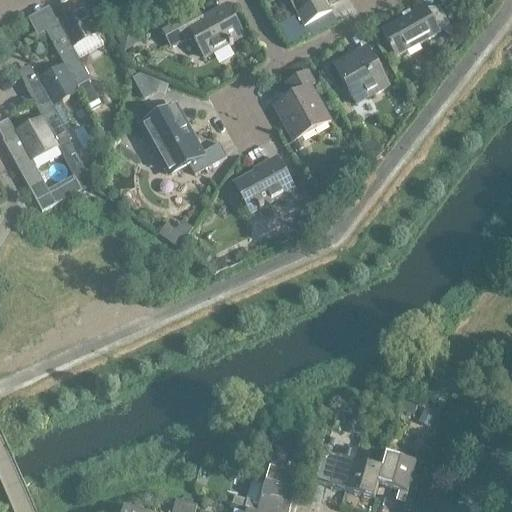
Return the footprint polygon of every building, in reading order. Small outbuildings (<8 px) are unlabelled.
[(326,0),(295,0),(296,0),(290,4),(304,30),(331,14),(324,2),(326,0)] [(98,35),(83,8),(56,23),(58,27),(45,34),(64,68),(77,90),(90,82),(72,50),(98,35)] [(453,33),(440,10),(429,16),(425,8),(381,33),(395,59),(443,32),(449,38),(453,33)] [(243,41),(226,9),(209,18),(210,20),(204,23),(202,22),(188,30),(183,20),(161,32),(171,49),(192,38),(208,68),(236,53),(233,46),(243,41)] [(465,13),(461,20),(469,24),(473,18),(465,13)] [(131,34),(118,40),(125,53),(137,46),(131,34)] [(388,88),(367,49),(355,55),(357,58),(348,63),(347,60),(334,67),(354,103),(366,97),(367,100),(388,88)] [(64,68),(38,82),(40,86),(26,93),(42,121),(43,121),(58,149),(68,143),(71,141),(53,109),(80,95),(77,90),(64,68)] [(314,86),(307,73),(286,85),(293,97),(273,108),(293,144),(301,139),(330,123),(311,88),(314,86)] [(143,79),(134,84),(145,104),(158,97),(165,99),(168,91),(155,87),(156,84),(143,79)] [(94,95),(84,100),(91,114),(101,108),(94,95)] [(143,129),(151,145),(168,175),(188,164),(195,177),(227,159),(219,145),(202,155),(177,110),(143,129)] [(105,114),(95,119),(102,132),(112,126),(105,114)] [(43,121),(42,121),(15,136),(18,140),(4,147),(16,168),(36,203),(49,195),(32,163),(58,149),(43,121)] [(301,139),(293,144),(299,154),(307,149),(301,139)] [(68,143),(58,149),(76,182),(87,176),(68,143)] [(253,176),(235,186),(251,215),(258,211),(260,213),(264,211),(263,208),(271,203),(272,205),(289,195),(298,210),(293,212),(305,234),(324,223),(298,175),(287,181),(275,161),(252,173),(253,176)] [(336,189),(323,190),(324,200),(337,199),(336,189)] [(222,258),(217,261),(218,274),(228,269),(222,258)] [(426,411),(420,423),(429,427),(435,415),(426,411)] [(307,452),(298,449),(295,462),(275,456),(266,485),(295,493),(307,452)] [(345,462),(325,456),(316,485),(346,494),(357,452),(349,449),(345,462)] [(366,454),(357,452),(346,494),(375,502),(380,484),(383,473),(363,467),(366,454)] [(388,455),(383,473),(380,484),(400,489),(396,502),(405,505),(417,463),(388,455)] [(295,493),(266,485),(261,505),(247,502),(245,510),(247,511),(249,511),(289,511),(295,494),(295,493)] [(176,502),(173,511),(196,511),(197,509),(176,502)] [(207,502),(206,509),(212,510),(214,503),(207,502)]
